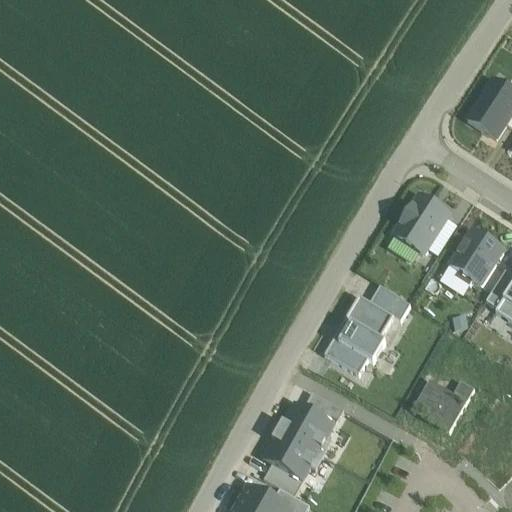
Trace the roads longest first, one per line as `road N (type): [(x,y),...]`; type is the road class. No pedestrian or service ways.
road 1 (unclassified): [(406,146),(193,511)]
road 2 (unclassified): [(508,0),(406,146)]
road 3 (residential): [(511,210),(406,146)]
